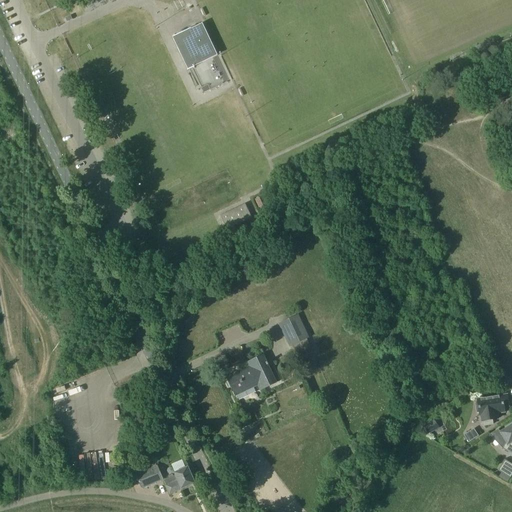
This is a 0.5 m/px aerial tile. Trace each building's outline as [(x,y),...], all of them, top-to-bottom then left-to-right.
[(199,25),(175,36),(190,70),(193,69),(205,95),(225,84),(199,25)] [(256,198),(260,209),(266,207),(262,196),(256,198)] [(227,229),(252,218),(245,204),(221,216),(227,229)] [(309,338),(298,315),(278,324),(290,347),(293,346),(298,356),(312,349),(307,338),(309,338)] [(262,356),(248,363),(250,367),(227,378),(236,395),(258,385),(261,390),(275,382),(262,356)] [(492,420),(498,419),(497,413),(505,412),(504,407),(509,406),(507,395),(478,400),(478,403),(476,404),(477,413),(480,412),(480,416),(481,416),(482,421),(483,421),(484,426),(493,425),(492,420)] [(66,427),(96,414),(89,398),(59,411),(66,427)] [(430,434),(434,431),(429,423),(425,425),(430,434)] [(511,424),(499,432),(506,443),(503,448),(511,454),(511,424)] [(474,429),(464,435),(469,442),(479,436),(474,429)] [(86,453),(80,454),(86,477),(91,476),(86,453)] [(511,464),(505,460),(499,471),(511,478),(511,475),(511,464)] [(164,479),(158,466),(136,476),(141,488),(164,479)] [(175,476),(174,477),(164,481),(170,494),(195,483),(188,467),(174,473),(175,476)]
